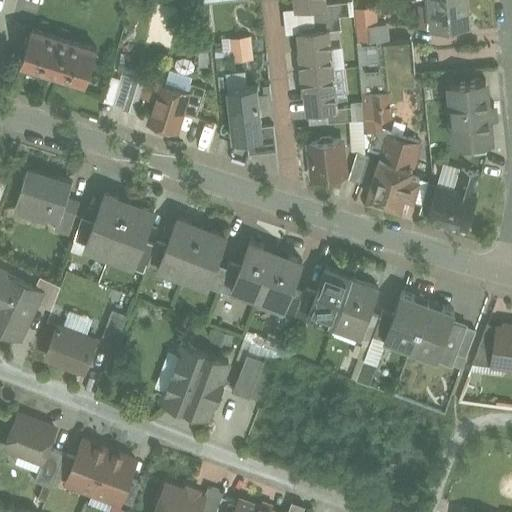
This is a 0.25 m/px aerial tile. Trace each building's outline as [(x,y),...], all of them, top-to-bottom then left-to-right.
[(35,1),(31,0),(21,0),(15,20),(28,24),(35,1)] [(349,0),(344,0),(326,2),(326,3),(313,5),(315,17),(341,14),(351,13),(349,0)] [(436,0),(438,8),(432,9),(433,25),(470,21),(468,0),(436,0)] [(341,14),(315,17),(316,29),(329,28),(329,29),(342,27),(341,14)] [(377,22),(359,24),(361,39),(359,40),(358,43),(385,41),(385,37),(379,37),(377,22)] [(97,47),(33,27),(22,61),(87,81),(97,47)] [(316,29),(300,31),(302,51),(301,51),(303,71),(333,67),(329,29),(329,28),(316,29)] [(251,37),(230,40),(232,61),(253,58),(251,37)] [(385,41),(358,43),(367,130),(374,129),(382,128),(380,116),(414,113),(417,109),(412,39),(385,41)] [(333,67),(303,71),(305,91),(307,90),(309,110),(326,108),(337,107),(337,106),(333,67)] [(492,75),(493,95),(505,94),(504,75),(492,75)] [(112,77),(105,100),(116,103),(123,81),(112,77)] [(487,78),(451,82),(456,142),(492,138),(490,114),(496,114),(495,101),(489,102),(487,78)] [(131,84),(123,81),(116,103),(124,105),(131,84)] [(206,86),(191,81),(189,90),(190,91),(184,110),(197,115),(206,86)] [(189,90),(162,82),(150,122),(177,130),(184,110),(190,91),(189,90)] [(256,87),(228,90),(234,144),(249,142),(263,140),(261,129),(256,87)] [(337,107),(326,108),(328,121),(353,118),(352,104),(337,106),(337,107)] [(273,128),(261,129),(263,140),(249,142),(250,155),(276,152),(273,128)] [(421,140),(382,128),(374,129),(370,145),(383,149),(381,156),(413,166),(421,140)] [(331,136),(322,137),(319,140),(311,141),(314,177),(346,173),(342,138),(334,138),(331,136)] [(369,153),(358,150),(350,177),(361,180),(369,153)] [(413,166),(381,156),(368,195),(401,205),(405,192),(415,194),(420,176),(411,173),(413,166)] [(58,177),(28,167),(16,206),(34,212),(36,207),(60,215),(59,220),(60,220),(67,197),(72,181),(72,180),(71,180),(71,181),(59,177),(60,177),(58,176),(58,177)] [(462,167),(456,186),(453,185),(452,186),(438,181),(428,214),(468,226),(478,194),(474,192),(480,172),(462,167)] [(95,220),(87,242),(90,237),(113,246),(130,201),(106,192),(95,220)] [(80,201),(67,197),(60,220),(72,224),(80,201)] [(155,210),(130,201),(113,246),(136,254),(138,255),(144,239),(155,210)] [(95,220),(83,215),(75,239),(86,243),(87,242),(95,220)] [(193,221),(179,215),(168,244),(161,261),(163,261),(186,270),(202,228),(191,224),(193,221)] [(212,232),(202,228),(186,270),(209,279),(210,279),(217,263),(227,234),(213,229),(212,232)] [(144,239),(138,255),(136,254),(132,266),(145,271),(148,262),(155,243),(144,239)] [(155,243),(148,262),(160,267),(163,261),(161,261),(168,244),(156,239),(155,243)] [(265,245),(251,240),(241,265),(235,282),(236,282),(261,292),(276,253),(264,248),(265,245)] [(276,253),(261,292),(286,301),(288,302),(294,285),(303,260),(289,254),(289,256),(277,251),(276,253)] [(228,267),(220,289),(232,293),(236,282),(235,282),(241,265),(230,261),(228,267)] [(228,267),(217,263),(210,279),(209,279),(207,284),(219,289),(220,289),(228,267)] [(341,271),(327,266),(317,291),(311,307),(312,308),(337,317),(353,277),(340,272),(341,271)] [(36,286),(0,268),(0,327),(19,337),(29,315),(27,314),(34,300),(39,288),(36,286)] [(60,285),(42,276),(36,286),(39,288),(34,300),(51,308),(60,285)] [(353,277),(337,317),(362,327),(363,327),(370,310),(379,285),(365,280),(365,281),(353,277)] [(294,285),(288,302),(286,301),(282,312),(294,317),(305,289),(294,285)] [(294,317),(293,320),(306,325),(312,308),(311,307),(317,291),(306,287),(305,289),(294,317)] [(395,311),(387,332),(389,332),(414,341),(429,301),(415,296),(416,294),(403,290),(395,311)] [(442,306),(429,301),(414,341),(438,351),(436,356),(453,363),(457,351),(467,325),(452,319),(456,309),(443,305),(442,306)] [(128,313),(114,307),(101,341),(116,347),(128,313)] [(381,315),(374,333),(387,338),(389,332),(387,332),(395,311),(384,307),(381,315)] [(370,310),(363,327),(362,327),(358,338),(370,343),(374,333),(381,315),(370,310)] [(489,322),(479,348),(497,354),(501,326),(489,322)] [(97,337),(59,323),(47,355),(85,369),(97,337)] [(476,328),(467,325),(457,351),(467,355),(476,328)] [(511,327),(501,326),(497,354),(496,361),(511,363),(511,327)] [(282,350),(253,339),(234,388),(263,399),(282,350)] [(229,360),(185,343),(165,394),(167,400),(208,416),(215,400),(217,401),(218,399),(217,399),(223,385),(224,384),(221,382),(229,360)] [(57,427),(18,413),(6,444),(43,459),(45,459),(49,446),(57,427)] [(110,448),(84,438),(77,456),(68,479),(68,480),(94,490),(110,448)] [(49,446),(45,459),(43,459),(35,479),(52,485),(57,474),(65,452),(49,446)] [(137,458),(110,448),(94,490),(121,500),(121,499),(130,476),(137,458)] [(77,456),(65,452),(57,474),(68,479),(77,456)] [(141,481),(130,476),(121,499),(133,503),(141,481)] [(205,496),(166,481),(154,511),(199,511),(200,511),(206,496),(205,496)] [(225,490),(209,484),(205,496),(206,496),(200,511),(203,511),(216,511),(223,494),(225,490)] [(216,511),(233,511),(238,500),(223,494),(216,511)] [(281,511),(240,496),(238,500),(233,511),(281,511)] [(303,511),(306,504),(293,499),(288,511),(303,511)]
